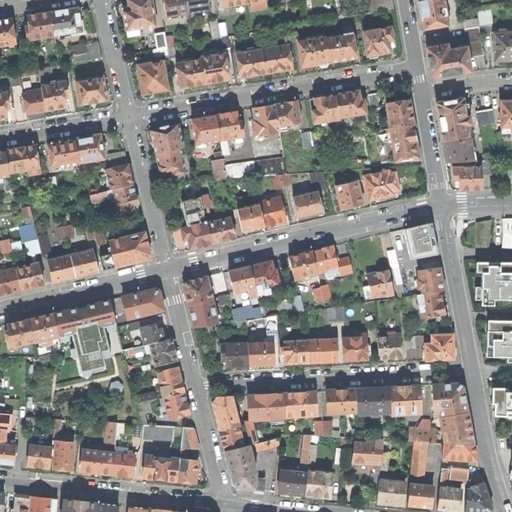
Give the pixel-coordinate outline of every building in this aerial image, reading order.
[(128,0),(130,10),(133,29),(139,28),(156,25),(151,0),(128,0)] [(164,0),(168,17),(189,13),(187,0),(164,0)] [(187,0),(189,13),(211,9),(209,0),(187,0)] [(242,0),(243,4),(251,3),(252,9),(267,7),(265,0),(242,0)] [(368,0),(371,13),(395,9),(393,0),(368,0)] [(418,0),(420,10),(424,31),(448,27),(443,0),(418,0)] [(50,12),(54,36),(82,31),(78,9),(72,10),(72,9),(50,12)] [(140,35),(139,28),(133,29),(130,10),(127,10),(123,11),(127,30),(128,36),(140,35)] [(490,10),(483,11),(486,25),(493,24),(490,10)] [(486,25),(483,11),(476,12),(477,18),(479,27),(486,25)] [(25,27),(27,40),(54,36),(50,12),(27,16),(29,26),(25,27)] [(0,20),(0,46),(16,43),(12,18),(9,19),(0,20)] [(465,29),(479,27),(477,18),(464,21),(465,29)] [(211,20),(214,39),(221,38),(218,19),(211,20)] [(392,27),(363,32),(368,57),(369,57),(371,59),(378,58),(380,55),(380,54),(391,52),(390,47),(394,46),(394,41),(392,27)] [(467,43),(481,40),(479,27),(465,29),(467,43)] [(158,49),(167,47),(165,32),(155,34),(158,49)] [(325,37),(330,62),(353,58),(358,58),(353,32),(325,37)] [(494,52),(494,62),(511,61),(511,36),(506,37),(506,33),(493,33),(493,43),(492,43),(493,52),(494,52)] [(328,63),(330,62),(325,37),(325,35),(297,40),(302,67),(306,67),(319,64),(320,65),(322,67),(326,66),(328,64),(328,63)] [(229,36),(222,38),(224,49),(230,48),(229,36)] [(467,43),(466,43),(467,47),(469,57),(484,55),(481,40),(467,43)] [(88,52),(74,55),(75,62),(93,59),(102,58),(98,41),(86,45),(88,52)] [(74,55),(88,52),(86,45),(73,48),(74,55)] [(262,49),(266,73),(270,73),(290,69),(293,69),(289,45),(262,49)] [(469,57),(467,47),(452,50),(453,53),(449,53),(448,45),(427,49),(429,60),(431,74),(437,79),(471,72),(469,57)] [(167,47),(168,54),(169,59),(176,57),(175,46),(167,47)] [(155,57),(168,54),(167,47),(158,49),(154,49),(155,57)] [(266,73),(262,49),(236,53),(240,78),(246,77),(266,73)] [(201,59),(204,84),(226,80),(229,79),(225,53),(223,53),(217,54),(200,57),(201,59)] [(176,63),(180,88),(182,87),(204,84),(201,59),(192,61),(185,62),(176,63)] [(146,64),(138,66),(140,79),(143,94),(143,95),(145,97),(147,98),(150,98),(151,97),(153,95),(153,94),(154,93),(154,92),(169,89),(164,61),(153,63),(153,60),(145,61),(146,64)] [(39,68),(40,76),(52,74),(51,66),(39,68)] [(9,73),(11,86),(21,85),(19,72),(9,73)] [(76,80),(80,105),(91,103),(93,103),(96,102),(107,100),(103,76),(96,77),(76,80)] [(70,103),(66,79),(51,82),(51,84),(42,85),(42,87),(42,89),(46,110),(67,107),(66,104),(70,103)] [(26,114),(46,110),(42,89),(27,91),(23,92),(26,114)] [(367,113),(365,99),(361,100),(359,90),(348,92),(337,94),(341,117),(367,113)] [(0,120),(0,121),(5,120),(6,117),(8,117),(6,108),(10,107),(8,92),(0,92),(0,120)] [(369,95),(372,109),(382,108),(379,93),(369,95)] [(316,108),(312,109),(314,123),(321,122),(328,121),(341,119),(341,117),(337,94),(323,96),(314,98),(316,108)] [(387,103),(391,128),(415,124),(412,111),(410,99),(387,103)] [(440,129),(443,143),(470,138),(473,138),(471,125),(472,125),(471,117),(467,118),(465,106),(464,99),(441,103),(437,109),(440,129)] [(299,109),(297,101),(286,103),(276,104),(279,127),(287,125),(291,125),(301,123),(300,117),(299,109)] [(511,101),(501,102),(501,111),(500,111),(500,115),(500,119),(501,119),(501,128),(502,128),(502,134),(511,134),(510,128),(511,128),(511,101)] [(264,135),(280,133),(279,127),(276,104),(263,106),(253,108),(255,119),(252,119),(256,137),(264,135)] [(477,112),(480,127),(495,124),(493,109),(477,112)] [(216,114),(220,140),(227,139),(236,138),(241,137),(245,136),(241,114),(237,115),(236,111),(225,113),(216,114)] [(192,118),(196,144),(198,144),(207,142),(220,140),(216,114),(203,116),(192,118)] [(154,143),(157,154),(180,148),(184,147),(183,145),(180,131),(178,124),(169,127),(168,125),(164,126),(160,127),(160,129),(151,131),(151,132),(150,134),(151,140),(152,142),(154,143)] [(396,162),(420,158),(417,140),(415,124),(391,128),(387,129),(389,142),(393,141),(396,162)] [(187,130),(180,131),(183,145),(189,144),(187,130)] [(313,147),(311,133),(310,131),(302,133),(305,148),(313,147)] [(311,133),(313,147),(315,157),(322,155),(318,132),(311,133)] [(80,163),(105,158),(103,145),(102,145),(97,146),(96,142),(95,134),(84,136),(75,138),(80,163)] [(60,140),(47,142),(51,168),(80,163),(75,138),(60,140)] [(444,153),(446,164),(473,162),(470,138),(443,143),(444,153)] [(222,150),(229,149),(227,139),(220,140),(222,150)] [(288,139),(281,140),(283,152),(290,151),(288,139)] [(27,169),(28,175),(40,173),(35,144),(20,147),(5,150),(9,173),(27,169)] [(159,167),(161,173),(168,171),(171,171),(172,175),(186,172),(185,166),(183,159),(180,148),(157,154),(159,164),(158,164),(159,167)] [(9,173),(5,150),(0,150),(0,176),(9,175),(9,173)] [(108,154),(110,163),(127,159),(126,151),(116,152),(108,154)] [(255,161),(257,176),(273,175),(280,175),(287,174),(284,157),(255,161)] [(215,178),(227,178),(225,166),(223,158),(217,159),(212,160),(215,178)] [(348,160),(349,170),(354,170),(362,169),(364,169),(363,159),(348,160)] [(248,162),(251,176),(257,176),(255,161),(248,162)] [(482,168),(482,175),(492,175),(492,161),(485,161),(482,161),(482,168)] [(234,164),(236,177),(251,176),(248,162),(234,164)] [(108,176),(112,190),(114,190),(134,185),(131,174),(129,164),(107,169),(108,176)] [(234,164),(225,166),(227,178),(230,177),(236,177),(234,164)] [(402,166),(403,175),(418,174),(418,165),(402,166)] [(482,175),(482,168),(454,168),(454,181),(456,181),(456,187),(460,187),(460,190),(469,190),(482,190),(482,175)] [(355,175),(359,178),(360,181),(365,180),(364,177),(362,169),(354,170),(355,175)] [(391,170),(364,177),(365,180),(370,201),(382,198),(394,195),(393,191),(399,190),(395,173),(392,174),(391,170)] [(171,171),(168,171),(171,181),(197,180),(195,171),(186,172),(172,175),(171,171)] [(310,172),(314,191),(318,190),(318,191),(328,189),(323,172),(317,172),(310,172)] [(287,174),(280,175),(283,187),(290,186),(287,174)] [(11,184),(9,175),(0,176),(0,181),(4,180),(5,185),(11,184)] [(273,175),(276,189),(283,187),(280,175),(273,175)] [(48,178),(48,176),(40,178),(42,190),(50,189),(48,178)] [(48,178),(50,189),(55,189),(58,189),(56,177),(48,178)] [(335,186),(341,210),(349,208),(353,207),(355,208),(359,207),(360,205),(363,204),(358,181),(335,186)] [(120,215),(134,211),(133,206),(138,204),(136,195),(134,185),(114,190),(116,197),(120,215)] [(116,197),(114,190),(112,190),(108,191),(91,195),(92,203),(116,197)] [(293,196),(299,219),(311,216),(323,213),(318,191),(318,190),(314,191),(293,196)] [(201,197),(204,209),(211,207),(208,195),(201,196),(201,197)] [(188,240),(190,250),(200,248),(212,245),(207,224),(204,209),(201,197),(183,202),(189,227),(181,229),(184,241),(188,240)] [(259,203),(259,204),(264,227),(276,224),(286,222),(281,198),(259,203)] [(264,227),(259,204),(237,209),(243,232),(255,229),(264,227)] [(26,218),(33,217),(31,207),(23,208),(26,218)] [(62,219),(63,222),(67,239),(74,237),(69,218),(62,219)] [(230,218),(207,224),(212,245),(224,242),(236,239),(230,218)] [(511,218),(502,219),(503,236),(511,235),(511,218)] [(476,224),(475,250),(488,250),(491,221),(476,224)] [(67,239),(63,222),(56,223),(60,241),(67,239)] [(401,230),(407,260),(437,255),(438,255),(435,238),(433,222),(401,230)] [(23,242),(38,239),(35,223),(20,227),(23,242)] [(88,241),(96,240),(94,232),(93,227),(85,229),(88,241)] [(184,241),(181,229),(173,231),(177,247),(185,245),(184,241)] [(94,232),(96,240),(97,245),(106,243),(104,237),(103,230),(94,232)] [(113,254),(117,268),(133,264),(148,260),(151,256),(145,233),(110,241),(112,248),(113,254)] [(504,248),(511,247),(511,238),(503,239),(504,248)] [(47,239),(39,242),(42,255),(51,253),(47,239)] [(3,242),(6,254),(12,252),(10,240),(3,242)] [(332,272),(338,270),(336,261),(333,246),(322,249),(312,251),(317,273),(324,272),(332,270),(332,272)] [(400,269),(395,250),(388,252),(391,266),(395,270),(400,269)] [(71,256),(76,278),(87,275),(99,272),(93,251),(71,256)] [(317,273),(312,251),(300,254),(289,257),(295,281),(304,279),(303,277),(317,273)] [(110,255),(100,257),(103,271),(117,268),(113,254),(110,255)] [(71,256),(49,261),(54,283),(64,281),(76,278),(71,256)] [(338,270),(340,276),(352,273),(349,258),(336,261),(338,270)] [(250,266),(257,296),(258,296),(257,291),(263,289),(264,295),(271,293),(270,288),(280,285),(276,270),(274,271),(271,261),(261,264),(250,266)] [(511,262),(487,263),(487,262),(481,262),(476,262),(476,263),(476,272),(481,272),(481,287),(481,288),(480,288),(475,288),(475,300),(478,300),(480,300),(481,300),(480,305),(492,305),(492,300),(497,300),(504,300),(511,300),(511,262)] [(17,269),(22,291),(33,288),(44,285),(39,264),(17,269)] [(240,269),(229,272),(235,295),(241,293),(240,291),(248,290),(250,298),(257,296),(250,266),(240,269)] [(421,288),(422,295),(441,291),(444,291),(442,279),(440,268),(418,272),(420,279),(417,280),(419,289),(421,288)] [(1,270),(0,270),(0,292),(1,296),(12,293),(22,291),(17,269),(2,273),(1,270)] [(324,272),(326,279),(340,276),(338,270),(332,272),(332,270),(324,272)] [(369,286),(372,297),(387,294),(387,296),(393,295),(388,270),(377,273),(367,275),(369,286)] [(188,305),(213,299),(207,277),(196,280),(183,283),(188,305)] [(331,299),(327,285),(321,286),(321,288),(324,300),(331,299)] [(397,286),(399,298),(403,297),(406,297),(403,285),(397,286)] [(372,297),(369,286),(363,288),(366,298),(372,297)] [(314,289),(317,302),(324,300),(321,288),(314,289)] [(156,290),(123,298),(127,314),(128,320),(164,311),(162,300),(160,292),(156,290)] [(418,295),(421,318),(444,314),(442,301),(441,291),(422,295),(418,295)] [(218,298),(220,305),(230,303),(229,295),(218,298)] [(291,300),(295,313),(304,312),(300,295),(291,298),(291,300)] [(110,301),(114,317),(127,314),(123,298),(110,301)] [(214,307),(213,299),(188,305),(194,328),(219,325),(214,307)] [(295,313),(291,300),(277,301),(278,305),(280,316),(295,313)] [(72,334),(81,372),(105,366),(101,352),(108,350),(107,344),(105,344),(100,328),(108,326),(115,325),(110,301),(102,303),(94,305),(54,314),(59,337),(72,334)] [(277,316),(280,316),(278,305),(260,308),(262,318),(277,316)] [(247,321),(255,319),(253,309),(252,306),(232,310),(235,322),(247,321)] [(336,307),(337,322),(345,321),(344,306),(336,307)] [(337,322),(336,307),(328,308),(329,322),(337,322)] [(262,318),(260,308),(253,309),(255,319),(261,319),(262,318)] [(319,310),(320,325),(329,324),(329,322),(328,308),(326,309),(319,310)] [(29,320),(34,342),(34,343),(42,341),(52,339),(59,337),(54,314),(41,317),(29,320)] [(267,331),(267,342),(273,342),(278,342),(277,316),(262,318),(261,319),(261,332),(267,331)] [(139,322),(141,329),(155,325),(153,319),(139,322)] [(10,331),(6,333),(9,348),(34,342),(29,320),(18,323),(8,325),(10,331)] [(511,321),(504,322),(492,321),(487,321),(486,332),(486,348),(486,357),(489,357),(489,358),(505,358),(505,361),(511,361),(511,321)] [(135,323),(128,325),(133,345),(140,343),(135,323)] [(145,346),(151,344),(164,341),(161,330),(156,331),(155,328),(155,325),(141,329),(145,346)] [(438,327),(438,335),(453,335),(451,326),(438,327)] [(396,337),(388,338),(377,338),(378,360),(390,359),(401,359),(400,337),(400,334),(396,335),(396,337)] [(343,339),(344,362),(355,361),(367,360),(367,354),(371,354),(370,346),(367,346),(366,335),(359,335),(360,338),(343,339)] [(425,344),(426,361),(440,360),(454,359),(454,357),(455,356),(456,354),(455,348),(453,347),(453,335),(438,335),(431,336),(432,344),(425,344)] [(405,337),(406,351),(415,350),(414,337),(405,337)] [(152,349),(156,365),(177,360),(174,349),(171,339),(164,341),(151,344),(152,349)] [(308,341),(309,364),(319,363),(331,363),(336,363),(334,339),(321,340),(308,341)] [(285,347),(281,347),(281,355),(285,354),(286,365),(297,364),(309,364),(308,341),(284,342),(285,347)] [(248,343),(249,367),(261,366),(274,365),(273,342),(267,342),(248,343)] [(226,361),(227,368),(237,367),(249,367),(248,343),(221,345),(222,362),(226,361)] [(134,354),(152,349),(151,344),(145,346),(141,347),(134,349),(133,349),(134,354)] [(158,373),(164,398),(185,393),(181,380),(178,368),(158,373)] [(143,372),(129,376),(131,386),(146,383),(143,372)] [(433,385),(434,414),(439,413),(440,418),(467,413),(462,388),(458,384),(445,385),(433,385)] [(404,415),(421,414),(419,386),(405,387),(389,388),(391,413),(391,416),(404,415)] [(391,413),(389,388),(371,389),(355,390),(357,412),(357,415),(371,414),(378,414),(391,413)] [(507,389),(492,389),(492,405),(494,405),(494,417),(507,418),(507,412),(499,412),(500,393),(507,393),(507,389)] [(357,412),(355,390),(341,391),(326,392),(328,414),(339,413),(357,412)] [(299,393),(284,394),(285,418),(317,416),(316,392),(299,393)] [(511,392),(507,393),(500,393),(499,412),(507,412),(511,412),(511,392)] [(134,398),(136,405),(142,403),(149,401),(156,400),(155,393),(134,398)] [(169,420),(190,415),(187,404),(185,393),(164,398),(169,420)] [(285,418),(284,394),(267,395),(248,396),(249,421),(251,421),(285,419),(285,418)] [(212,403),(220,432),(239,427),(240,427),(233,397),(225,397),(217,398),(212,403)] [(152,413),(149,401),(142,403),(145,415),(152,413)] [(144,425),(147,426),(145,415),(142,403),(136,405),(141,425),(144,425)] [(467,413),(440,418),(444,444),(473,445),(470,428),(467,413)] [(0,428),(3,429),(4,430),(7,430),(11,431),(13,417),(0,416),(0,428)] [(422,420),(417,429),(429,429),(430,424),(428,424),(422,420)] [(244,421),(247,433),(254,432),(251,421),(249,421),(244,421)] [(314,424),(315,436),(323,436),(323,425),(323,423),(314,424)] [(323,425),(323,436),(333,437),(333,428),(333,424),(323,425)] [(147,426),(144,425),(143,439),(174,442),(175,428),(147,426)] [(220,432),(224,451),(244,447),(243,444),(239,427),(220,432)] [(183,428),(181,448),(187,449),(199,450),(193,429),(183,428)] [(416,442),(417,429),(409,428),(408,441),(414,442),(416,442)] [(417,429),(416,442),(427,443),(429,443),(429,429),(417,429)] [(249,443),(250,445),(255,444),(257,443),(254,432),(247,433),(249,443)] [(280,438),(269,440),(270,447),(271,452),(278,452),(280,438)] [(270,447),(269,440),(257,443),(255,444),(257,451),(270,447)] [(355,443),(353,463),(364,464),(381,465),(382,454),(383,440),(377,440),(376,445),(355,443)] [(55,456),(54,470),(63,471),(71,471),(74,443),(58,442),(56,442),(56,450),(55,456)] [(414,442),(410,476),(424,478),(427,443),(416,442),(414,442)] [(0,444),(0,463),(3,464),(13,465),(15,453),(15,447),(15,446),(5,445),(0,444)] [(473,445),(444,444),(442,459),(476,462),(474,452),(473,445)] [(224,451),(233,485),(237,489),(245,489),(254,490),(255,477),(256,473),(249,445),(244,447),(224,451)] [(30,446),(28,467),(38,468),(50,469),(52,456),(52,450),(52,448),(36,446),(32,446),(30,446)] [(335,463),(343,464),(345,450),(337,449),(335,463)] [(83,450),(81,472),(97,474),(99,474),(112,475),(115,454),(83,450)] [(115,454),(112,475),(123,477),(133,478),(135,456),(132,455),(129,455),(115,454)] [(179,459),(146,456),(143,479),(160,480),(177,482),(179,459)] [(179,459),(177,482),(186,483),(196,484),(198,461),(186,460),(179,459)] [(451,468),(450,481),(467,483),(469,470),(451,468)] [(290,494),(304,496),(307,474),(281,471),(278,493),(290,494)] [(307,472),(307,474),(304,496),(318,497),(329,498),(332,474),(307,472)] [(372,474),(370,487),(378,488),(379,480),(380,475),(372,474)] [(266,478),(255,477),(254,490),(264,491),(266,478)] [(467,485),(464,511),(492,511),(493,511),(487,495),(481,478),(471,481),(471,486),(467,485)] [(378,488),(377,503),(390,504),(403,506),(405,483),(379,480),(378,488)] [(410,484),(407,506),(419,508),(430,509),(433,487),(410,484)] [(377,503),(378,488),(370,487),(369,502),(377,503)] [(439,488),(437,509),(448,511),(459,511),(461,490),(449,489),(446,489),(439,488)] [(29,511),(31,497),(16,495),(14,510),(29,511)] [(49,511),(51,499),(42,498),(31,497),(29,511),(28,511),(49,511)] [(51,499),(49,511),(56,511),(58,500),(51,499)] [(63,511),(96,511),(98,504),(80,502),(65,501),(63,511)]
